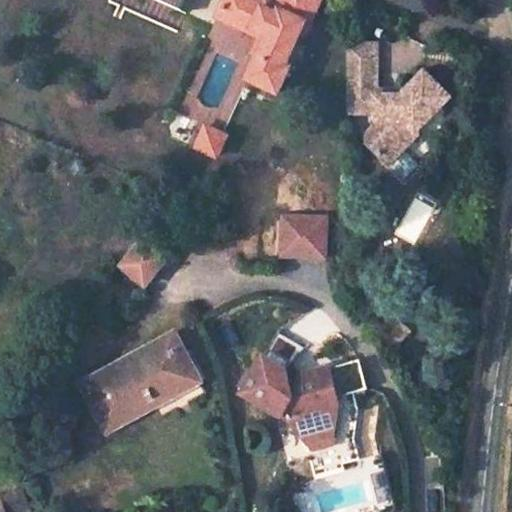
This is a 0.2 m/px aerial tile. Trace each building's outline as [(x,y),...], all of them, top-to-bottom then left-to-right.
[(219,0),(218,5),(252,21),(254,17),(268,24),(247,67),(279,82),(291,55),(287,53),(301,22),(306,24),(317,0),(278,0),(277,1),(275,0),(274,0),(219,0)] [(428,108),(442,95),(423,75),(399,98),(374,97),(375,46),(346,46),(345,115),(373,115),(373,129),(364,135),(364,145),(384,167),(400,152),(416,138),(414,135),(435,115),(428,108)] [(448,102),(442,95),(428,108),(435,115),(448,102)] [(226,128),(206,118),(196,141),(216,150),(226,128)] [(414,168),(400,152),(384,167),(399,183),(414,168)] [(325,220),(281,218),(280,257),(323,259),(325,220)] [(119,268),(144,288),(165,260),(141,240),(119,268)] [(86,400),(110,443),(158,417),(166,431),(212,408),(181,348),(86,400)] [(280,376),(257,363),(237,403),(278,424),(279,422),(303,434),(325,427),(335,408),(324,372),(295,382),(292,386),(286,389),(284,385),(280,376)] [(332,438),(335,408),(325,427),(303,434),(303,446),(332,438)] [(41,487),(79,477),(73,456),(36,465),(41,487)] [(364,508),(356,475),(345,477),(335,479),(325,481),(315,484),(311,484),(306,492),(310,511),(349,511),(354,511),(364,508)] [(8,511),(2,492),(0,492),(0,511),(8,511)]
